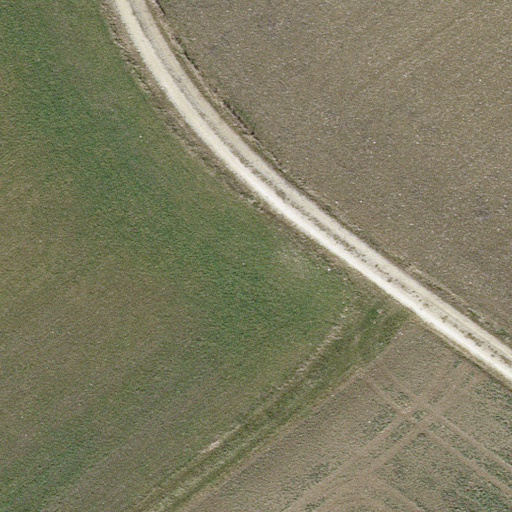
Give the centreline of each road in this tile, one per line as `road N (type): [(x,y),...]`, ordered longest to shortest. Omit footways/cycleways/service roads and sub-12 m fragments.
road 1 (track): [(130,0),(139,28),(213,141),(287,223),(511,378)]
road 2 (track): [(147,511),(402,303)]
